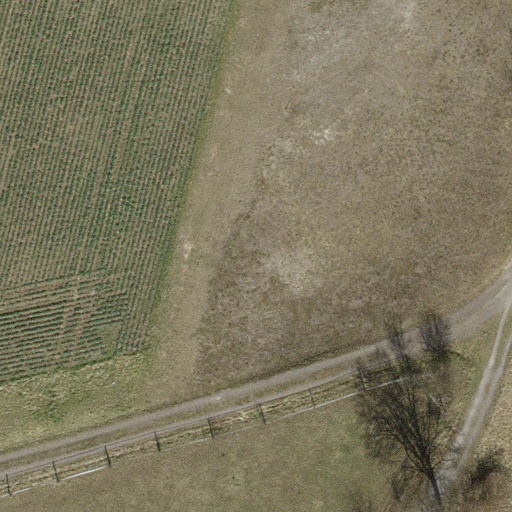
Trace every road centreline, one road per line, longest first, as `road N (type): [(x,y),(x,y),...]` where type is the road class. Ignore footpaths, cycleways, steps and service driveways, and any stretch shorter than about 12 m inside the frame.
road 1 (track): [(0,459),(413,345),(511,302)]
road 2 (track): [(431,511),(480,405),(511,308)]
